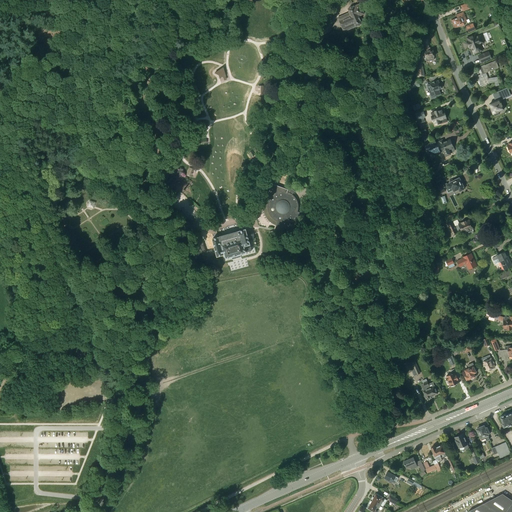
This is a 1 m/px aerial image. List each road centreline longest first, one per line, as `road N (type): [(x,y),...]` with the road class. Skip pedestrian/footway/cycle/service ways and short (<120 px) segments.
road 1 (residential): [(511,200),(439,26)]
road 2 (residential): [(347,437),(424,420),(511,381)]
road 3 (residential): [(374,451),(378,460),(511,401)]
road 4 (secondary): [(374,451),(511,391)]
